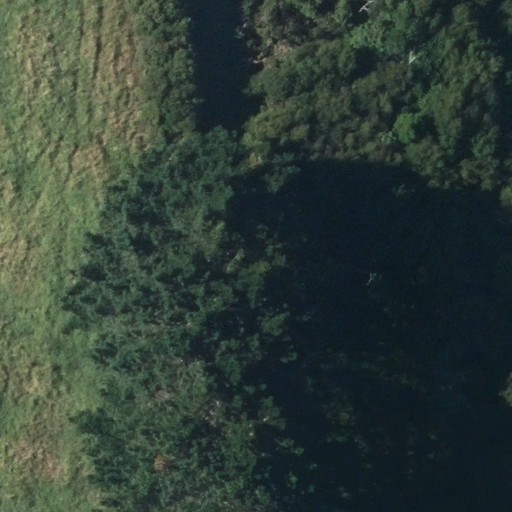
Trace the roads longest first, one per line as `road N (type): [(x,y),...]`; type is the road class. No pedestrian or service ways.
road 1 (track): [(63,0),(105,356),(147,511)]
road 2 (track): [(208,0),(261,455),(279,511)]
